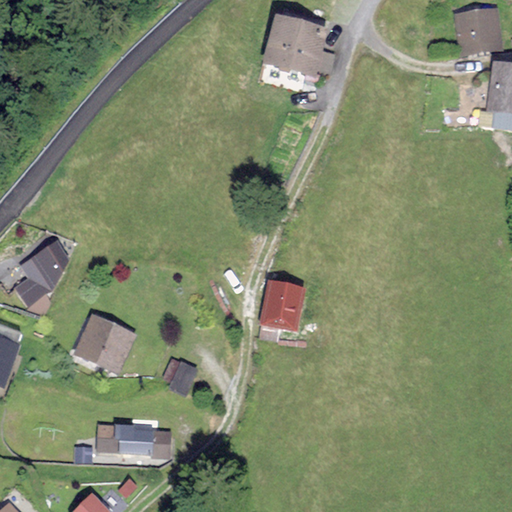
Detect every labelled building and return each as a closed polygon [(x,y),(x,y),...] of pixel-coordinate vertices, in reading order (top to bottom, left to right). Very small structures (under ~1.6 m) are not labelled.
[(495,9),(457,15),(464,55),(501,49),(495,9)] [(325,29),(277,16),(266,61),(314,73),(315,68),(328,72),(332,55),(319,52),(325,29)] [(511,65),(496,63),(489,108),(497,109),(495,125),(511,127),(511,65)] [(74,271),(55,245),(23,268),(31,279),(18,288),(29,303),(74,271)] [(295,330),(303,287),(271,282),(261,336),(278,338),(280,327),(295,330)] [(133,336),(92,319),(78,352),(119,369),(133,336)] [(18,345),(0,338),(0,381),(3,383),(18,345)] [(197,370),(182,363),(171,386),(185,393),(197,370)] [(169,458),(170,433),(152,433),(152,427),(115,426),(100,426),(99,451),(119,452),(151,453),(154,453),(154,457),(169,458)] [(90,463),(91,448),(77,448),(77,463),(90,463)] [(107,511),(90,497),(76,511),(107,511)]
